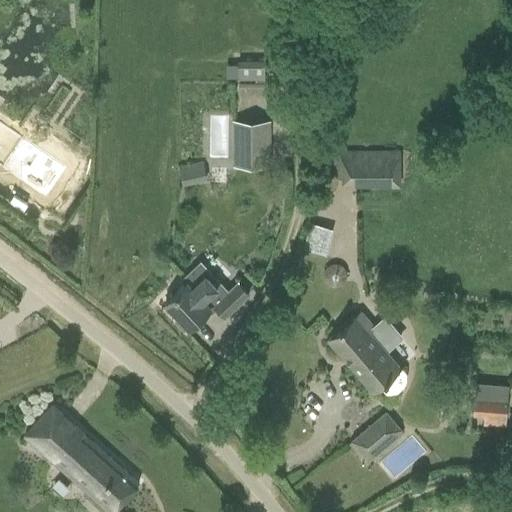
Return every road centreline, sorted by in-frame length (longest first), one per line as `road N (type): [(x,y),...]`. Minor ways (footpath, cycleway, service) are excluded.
road 1 (track): [(193,414),(292,225),(308,172),(307,94),(369,0)]
road 2 (unclassified): [(273,511),(193,414),(0,261)]
road 3 (track): [(511,480),(445,479),(381,511)]
